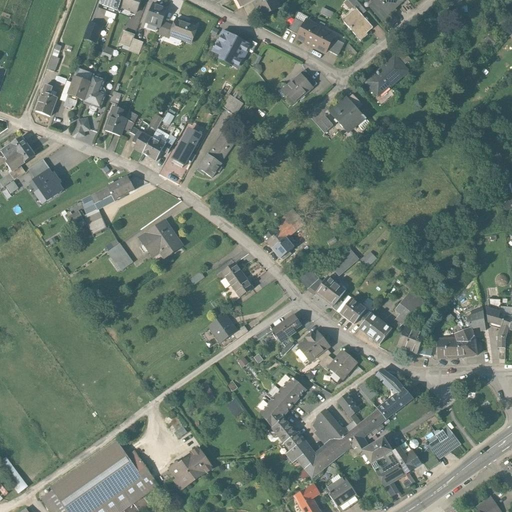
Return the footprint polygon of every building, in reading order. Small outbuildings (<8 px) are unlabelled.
[(102,0),(100,8),(118,15),(119,11),(123,0),(102,0)] [(123,0),(119,11),(135,17),(141,0),(123,0)] [(262,0),(237,0),(242,9),(253,5),(262,0)] [(262,0),(253,5),(260,19),(268,15),(270,17),(277,14),(276,11),(281,9),(276,0),(262,0)] [(355,0),(351,0),(344,6),(352,15),(357,11),(363,18),(368,14),(355,0)] [(405,0),(378,0),(369,8),(382,23),(390,16),(389,15),(406,1),(405,0)] [(466,0),(450,0),(451,0),(459,8),(466,0)] [(168,11),(154,6),(146,26),(161,32),(163,25),(168,11)] [(363,18),(357,11),(352,15),(343,22),(362,44),(370,37),(368,34),(373,30),(363,18)] [(298,13),(295,19),(303,23),(306,17),(298,13)] [(198,30),(177,22),(175,29),(171,39),(191,47),(198,30)] [(292,31),(298,35),(304,25),(297,22),(292,31)] [(320,30),(305,22),(304,25),(298,35),(296,40),(311,48),(320,30)] [(104,30),(93,25),(86,43),(96,48),(104,30)] [(175,29),(163,25),(161,32),(158,37),(170,41),(171,39),(175,29)] [(335,38),(320,30),(311,48),(325,56),(327,52),(334,41),(335,38)] [(130,54),(134,41),(136,38),(124,34),(120,46),(124,47),(123,51),(130,54)] [(240,74),(253,49),(225,35),(214,56),(220,59),(218,63),(240,74)] [(144,45),(134,41),(130,54),(140,57),(144,45)] [(327,52),(337,58),(343,46),(334,41),(327,52)] [(101,55),(110,58),(113,49),(104,46),(101,55)] [(410,74),(396,58),(364,86),(379,104),(391,94),(389,92),(410,74)] [(50,74),(56,76),(61,63),(55,61),(50,74)] [(79,72),(69,98),(78,101),(85,104),(94,82),(95,78),(79,72)] [(306,73),(301,77),(313,91),(318,87),(306,73)] [(313,91),(301,77),(282,93),(294,107),(313,91)] [(67,81),(59,78),(57,83),(65,86),(67,81)] [(85,104),(85,106),(91,108),(90,111),(91,113),(95,115),(97,114),(98,111),(101,112),(105,99),(103,98),(104,96),(103,94),(101,94),(103,86),(94,83),(85,104)] [(51,118),(58,101),(50,98),(53,90),(47,87),(37,113),(51,118)] [(353,97),(348,101),(358,112),(363,108),(353,97)] [(69,98),(65,109),(71,112),(73,107),(75,108),(78,101),(69,98)] [(242,106),(231,99),(223,111),(234,118),(242,106)] [(358,112),(348,101),(330,116),(347,135),(359,125),(365,120),(358,112)] [(123,115),(114,111),(105,134),(119,139),(125,123),(121,121),(123,115)] [(87,119),(78,121),(72,138),(76,139),(85,138),(84,133),(90,132),(89,131),(87,119)] [(334,128),(326,119),(318,126),(325,135),(334,128)] [(372,127),(365,120),(359,125),(361,127),(359,129),(364,134),(372,127)] [(201,137),(188,130),(172,159),(185,166),(201,137)] [(154,142),(141,135),(136,144),(139,145),(135,152),(144,158),(154,142)] [(28,148),(20,137),(0,151),(0,155),(6,163),(17,155),(28,148)] [(170,138),(165,145),(167,146),(172,149),(176,142),(170,138)] [(232,146),(221,138),(196,173),(212,184),(223,168),(220,166),(226,158),(225,157),(232,146)] [(159,145),(154,142),(144,158),(156,165),(163,154),(167,146),(165,145),(160,142),(159,145)] [(167,146),(163,154),(168,157),(173,150),(172,149),(167,146)] [(35,158),(28,148),(17,155),(25,166),(35,158)] [(12,176),(25,166),(17,155),(6,163),(4,165),(12,176)] [(184,176),(187,171),(176,166),(174,170),(184,176)] [(53,175),(50,170),(33,182),(48,203),(65,191),(61,186),(62,184),(55,173),(53,175)] [(9,173),(0,179),(0,182),(9,195),(19,188),(9,173)] [(136,193),(129,179),(107,190),(114,204),(136,193)] [(114,204),(107,190),(80,202),(87,216),(98,211),(114,204)] [(108,230),(98,211),(87,216),(84,217),(93,237),(108,230)] [(83,221),(79,214),(69,219),(72,226),(83,221)] [(281,232),(280,234),(286,241),(290,238),(295,233),(282,218),(276,224),(275,225),(281,232)] [(183,248),(165,222),(139,241),(154,261),(160,256),(164,261),(183,248)] [(267,243),(274,251),(286,241),(280,234),(279,233),(267,243)] [(294,242),(290,238),(286,241),(274,251),(281,260),(293,249),(290,245),(294,242)] [(133,266),(119,246),(107,254),(121,274),(133,266)] [(359,261),(349,252),(331,269),(341,279),(359,261)] [(376,259),(370,253),(362,261),(368,267),(376,259)] [(245,277),(237,266),(223,276),(231,288),(245,277)] [(309,270),(299,280),(308,290),(318,280),(309,270)] [(200,273),(190,281),(194,287),(205,279),(200,273)] [(253,288),(245,277),(231,288),(239,299),(253,288)] [(346,293),(331,281),(319,296),(334,308),(346,293)] [(430,300),(416,288),(395,313),(399,317),(396,320),(403,326),(416,311),(419,313),(430,300)] [(366,311),(353,301),(341,315),(354,326),(366,311)] [(489,302),(490,310),(499,314),(499,308),(499,302),(489,302)] [(511,308),(499,308),(499,314),(511,319),(511,308)] [(490,310),(487,309),(489,325),(498,329),(497,338),(497,349),(499,349),(506,349),(506,340),(508,335),(509,331),(511,322),(511,319),(499,314),(490,310)] [(482,314),(466,317),(470,332),(472,331),(480,329),(481,334),(486,333),(482,314)] [(302,328),(293,316),(271,333),(272,334),(280,345),(302,328)] [(392,331),(372,316),(360,331),(380,346),(392,331)] [(237,334),(225,317),(209,329),(220,346),(237,334)] [(255,347),(272,334),(271,333),(268,329),(250,342),(255,347)] [(472,331),(470,332),(469,330),(460,334),(463,342),(464,359),(477,358),(475,340),(472,331)] [(425,337),(408,331),(405,338),(401,336),(397,348),(418,356),(425,337)] [(330,348),(316,333),(311,337),(307,336),(305,338),(305,342),(298,349),(312,364),(318,360),(326,351),(330,348)] [(463,342),(460,334),(453,336),(454,341),(436,342),(437,360),(464,359),(463,342)] [(326,351),(318,360),(322,364),(328,358),(330,356),(326,351)] [(357,364),(343,353),(335,363),(330,370),(343,381),(357,364)] [(328,358),(322,364),(320,365),(328,372),(330,370),(335,363),(328,358)] [(393,397),(402,390),(396,383),(383,372),(376,379),(393,397)] [(296,404),(306,392),(292,380),(281,393),(296,404)] [(207,381),(199,385),(205,396),(213,392),(207,381)] [(228,387),(233,394),(237,391),(231,384),(228,387)] [(377,397),(367,384),(360,390),(362,392),(360,393),(369,404),(377,397)] [(393,397),(375,412),(384,423),(411,402),(402,390),(393,397)] [(286,417),(296,404),(281,393),(271,405),(286,417)] [(346,397),(337,405),(349,420),(358,412),(346,397)] [(283,420),(286,417),(271,405),(262,417),(272,431),(284,421),(283,420)] [(314,436),(324,449),(331,443),(325,437),(320,430),(332,421),(325,412),(315,420),(318,424),(312,428),(317,434),(314,436)] [(375,412),(356,428),(365,439),(384,423),(375,412)] [(294,433),(284,421),(272,431),(271,432),(281,444),(294,433)] [(320,430),(325,437),(337,427),(332,421),(320,430)] [(345,437),(337,427),(325,437),(331,443),(342,457),(350,452),(355,460),(356,459),(357,460),(362,457),(360,453),(367,449),(362,442),(365,439),(356,428),(345,437)] [(458,443),(448,428),(426,444),(436,459),(437,458),(458,443)] [(183,430),(175,436),(179,442),(187,436),(183,430)] [(294,433),(281,444),(289,454),(303,443),(294,433)] [(390,454),(382,440),(367,449),(360,453),(362,457),(370,468),(385,459),(389,456),(391,455),(390,454)] [(129,460),(117,443),(41,495),(53,511),(119,511),(155,488),(133,457),(129,460)] [(303,443),(289,454),(285,458),(292,466),(296,463),(300,468),(314,456),(303,443)] [(324,449),(314,456),(300,468),(312,482),(342,457),(331,443),(324,449)] [(436,459),(426,444),(414,452),(428,472),(441,463),(437,458),(436,459)] [(390,454),(391,455),(389,456),(402,478),(405,476),(406,477),(410,474),(419,468),(405,445),(390,454)] [(212,472),(197,450),(190,454),(192,458),(179,467),(177,464),(168,470),(175,482),(174,483),(181,493),(212,472)] [(402,478),(389,456),(385,459),(391,468),(378,477),(384,488),(393,483),(402,478)] [(417,486),(410,474),(406,477),(409,481),(412,487),(413,488),(417,486)] [(0,491),(4,496),(9,492),(0,481),(0,491)] [(407,490),(412,487),(409,481),(404,485),(407,490)] [(348,511),(359,504),(344,482),(327,494),(340,511),(348,511)] [(401,494),(393,483),(384,488),(392,500),(401,494)] [(302,511),(308,511),(317,507),(312,500),(320,495),(314,486),(294,498),(302,511)] [(500,511),(490,497),(473,509),(475,511),(500,511)]
